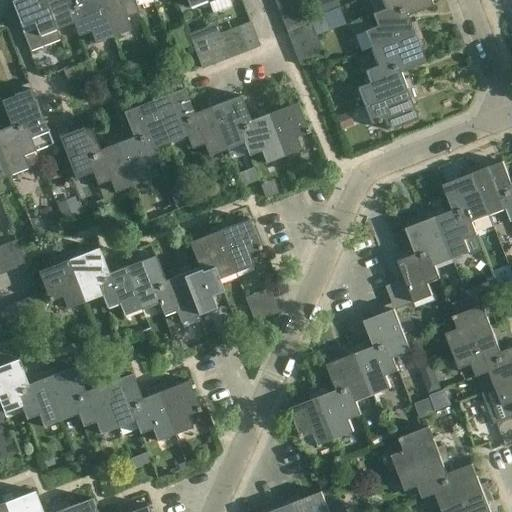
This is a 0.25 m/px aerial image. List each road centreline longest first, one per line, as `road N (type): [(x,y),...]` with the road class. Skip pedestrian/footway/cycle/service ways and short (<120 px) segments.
road 1 (residential): [(0,0),(470,0),(511,105)]
road 2 (residential): [(218,511),(365,184),(389,166),(511,118)]
